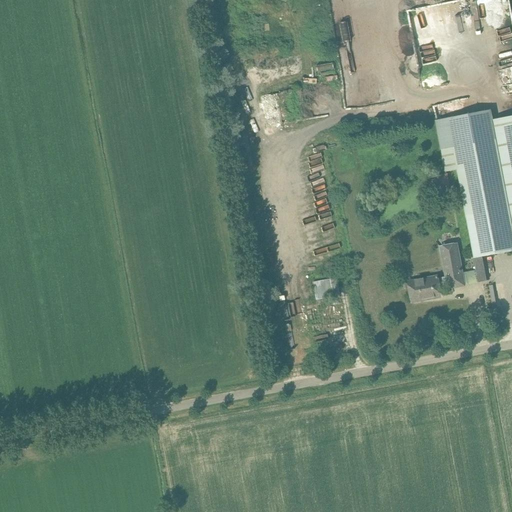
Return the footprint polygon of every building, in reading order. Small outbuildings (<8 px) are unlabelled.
[(450,35),(455,34),(451,19),(457,17),(454,5),(438,9),(442,23),(446,22),(450,35)] [(511,226),(494,131),(481,133),(483,142),(453,148),(478,282),(487,281),(482,256),(511,250),(511,226)] [(447,173),(434,175),(436,186),(437,196),(450,194),(449,184),(447,173)] [(315,207),(316,217),(331,216),(330,199),(322,200),(322,206),(315,207)] [(464,285),(462,275),(457,244),(441,247),(446,276),(438,278),(437,276),(408,282),(412,302),(423,300),(422,297),(441,294),(439,286),(448,285),(448,288),(464,285)] [(339,294),(335,278),(311,284),(315,300),(339,294)] [(487,305),(495,304),(495,285),(487,285),(487,305)] [(326,327),(329,340),(344,337),(341,324),(326,327)]
